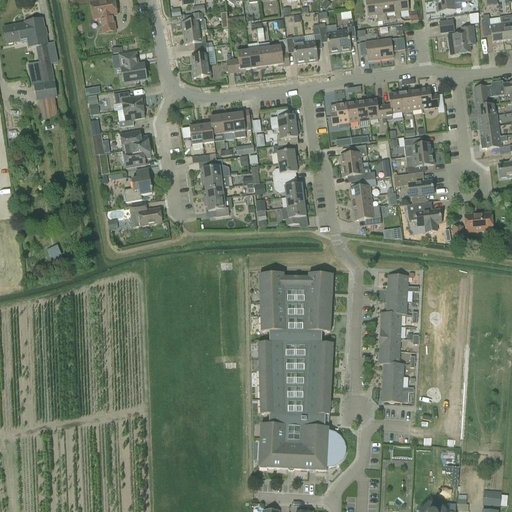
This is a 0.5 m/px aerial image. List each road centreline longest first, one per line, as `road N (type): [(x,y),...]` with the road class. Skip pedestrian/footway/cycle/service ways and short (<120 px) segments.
road 1 (residential): [(365,426),(354,399),(357,276),(335,244),(305,87)]
road 2 (residential): [(470,279),(461,432),(365,426)]
road 3 (residential): [(305,87),(456,76)]
road 4 (residential): [(175,217),(159,125),(178,90)]
road 5 (residential): [(178,90),(231,98),(305,87)]
